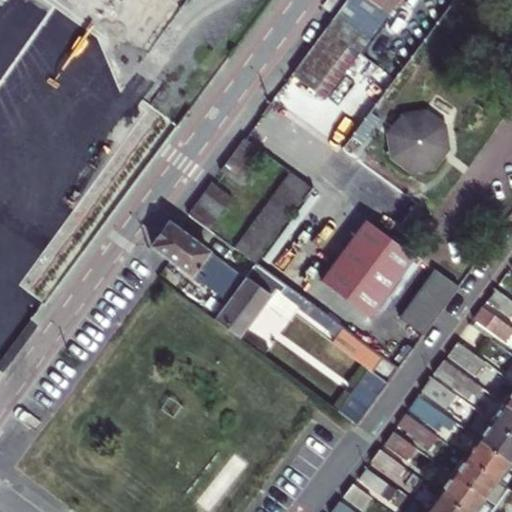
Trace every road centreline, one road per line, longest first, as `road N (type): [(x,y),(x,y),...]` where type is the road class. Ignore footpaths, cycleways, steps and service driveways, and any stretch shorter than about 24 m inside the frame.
road 1 (residential): [(299,0),(0,408)]
road 2 (residential): [(511,233),(369,430)]
